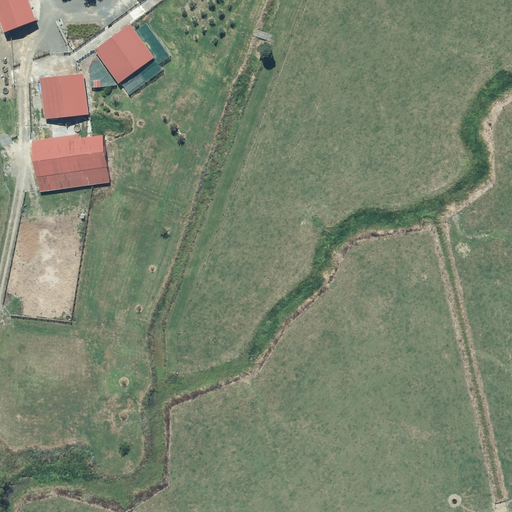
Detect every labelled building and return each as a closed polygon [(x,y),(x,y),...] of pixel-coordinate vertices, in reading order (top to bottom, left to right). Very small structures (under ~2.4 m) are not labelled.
[(0,0),(0,5),(9,30),(40,18),(33,0),(0,0)] [(97,49),(122,82),(156,56),(132,23),(97,49)] [(87,52),(81,57),(84,61),(90,57),(87,52)] [(42,78),(47,117),(91,111),(85,71),(42,78)] [(109,164),(110,163),(106,132),(82,135),(82,132),(35,138),(42,190),(112,180),(109,164)]
